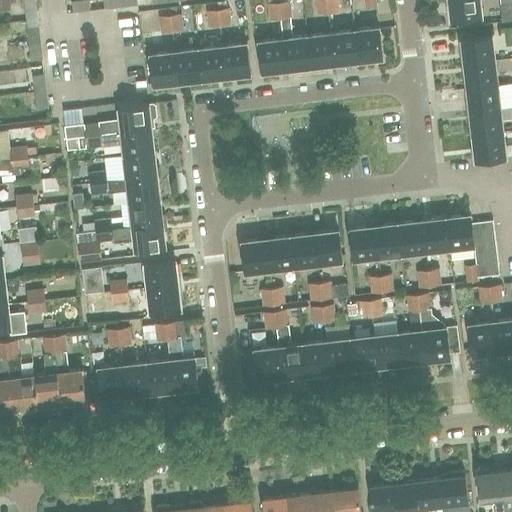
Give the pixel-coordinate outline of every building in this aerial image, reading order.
[(27,20),(38,18),(37,11),(38,11),(36,0),(24,0),(26,12),(27,20)] [(73,13),(90,11),(88,0),(73,0),(72,0),(73,13)] [(103,0),(105,9),(121,7),(120,0),(103,0)] [(312,64),(307,34),(293,35),(290,16),(292,16),(289,0),(279,2),(281,17),(284,37),(288,67),(312,64)] [(315,0),(317,14),(328,12),(326,0),(315,0)] [(326,0),(328,12),(340,11),(338,0),(326,0)] [(377,6),(376,0),(352,0),(353,0),(363,0),(365,8),(377,6)] [(480,0),(450,0),(452,19),(482,15),(480,0)] [(500,4),(501,21),(511,19),(511,0),(510,0),(511,3),(500,4)] [(281,17),(279,2),(268,3),(270,19),(281,17)] [(231,24),(229,8),(218,9),(220,25),(231,24)] [(218,9),(207,10),(209,27),(220,25),(218,9)] [(184,30),(182,13),(171,15),(172,31),(184,30)] [(159,16),(161,32),(172,31),(171,15),(159,16)] [(29,40),(40,38),(38,18),(27,20),(29,40)] [(355,28),(359,58),(383,55),(379,25),(355,28)] [(359,58),(355,28),(331,31),(335,61),(359,58)] [(312,64),(335,61),(331,31),(330,31),(307,34),(312,64)] [(465,63),(495,60),(492,35),(462,39),(465,63)] [(288,67),(284,37),(259,40),(263,70),(288,67)] [(40,38),(29,40),(31,60),(43,59),(40,38)] [(223,44),(226,74),(251,71),(247,41),(223,44)] [(226,74),(223,44),(199,47),(203,77),(226,74)] [(179,80),(203,77),(199,47),(175,50),(179,80)] [(155,83),(179,80),(175,50),(151,53),(155,83)] [(467,87),(498,84),(495,60),(465,63),(467,87)] [(34,91),(46,90),(45,73),(32,74),(34,91)] [(470,111),(500,107),(498,84),(467,87),(470,111)] [(46,90),(34,91),(36,108),(48,106),(46,90)] [(155,105),(153,103),(149,103),(119,106),(120,118),(100,120),(101,122),(85,124),(84,123),(65,125),(67,137),(72,136),(152,127),(151,117),(155,117),(157,115),(155,105)] [(473,135),(503,131),(500,107),(470,111),(473,135)] [(283,129),(283,120),(260,121),(260,130),(283,129)] [(125,154),(155,151),(152,127),(72,136),(67,137),(68,149),(123,142),(125,154)] [(506,156),(506,155),(505,145),(503,131),(473,135),(476,159),(506,156)] [(393,136),(394,151),(415,150),(414,135),(393,136)] [(12,158),(29,156),(28,145),(11,147),(12,158)] [(128,178),(158,174),(155,151),(125,154),(128,178)] [(110,177),(126,176),(124,153),(108,155),(110,177)] [(0,173),(1,175),(22,173),(22,168),(39,166),(37,155),(29,156),(12,158),(0,158),(0,173)] [(108,180),(107,170),(90,172),(91,182),(108,180)] [(108,180),(91,182),(92,193),(108,191),(108,192),(129,189),(130,202),(161,198),(158,174),(128,178),(108,180)] [(16,205),(33,204),(32,192),(15,194),(16,205)] [(133,226),(163,222),(161,198),(130,202),(133,226)] [(33,204),(16,205),(18,217),(35,215),(33,204)] [(473,234),(471,222),(470,213),(446,216),(449,246),(474,243),(473,234)] [(426,249),(449,246),(446,216),(423,219),(426,249)] [(96,230),(123,227),(122,221),(112,222),(112,217),(95,219),(96,230)] [(403,251),(426,249),(423,219),(400,221),(403,251)] [(473,233),(494,230),(493,219),(471,222),(473,233)] [(380,254),(403,251),(400,221),(377,224),(380,254)] [(163,222),(133,226),(123,227),(96,230),(77,233),(78,240),(81,260),(101,257),(99,240),(113,238),(113,239),(134,237),(136,249),(166,245),(163,222)] [(354,257),(380,254),(377,224),(350,227),(354,257)] [(315,232),(318,262),(342,259),(338,229),(315,232)] [(474,244),(495,241),(494,230),(473,233),(474,243),(474,244)] [(294,265),(318,262),(315,232),(290,234),(294,265)] [(270,267),(294,265),(290,234),(266,237),(270,267)] [(246,270),(270,267),(266,237),(242,240),(246,270)] [(24,264),(41,262),(38,239),(21,242),(24,264)] [(475,254),(496,252),(495,241),(474,244),(475,254)] [(477,265),(498,263),(496,252),(475,254),(476,263),(477,265)] [(148,286),(178,283),(176,258),(145,262),(148,286)] [(478,276),(477,265),(476,263),(465,264),(466,281),(479,280),(479,276),(478,276)] [(478,276),(479,276),(499,274),(498,263),(477,265),(478,276)] [(429,267),(431,284),(441,283),(439,266),(429,267)] [(420,285),(431,284),(429,267),(418,269),(420,285)] [(380,274),(382,291),(393,289),(391,273),(380,274)] [(371,292),(382,291),(380,274),(369,276),(371,292)] [(111,291),(127,289),(126,278),(109,280),(111,291)] [(320,281),(322,298),(334,296),(332,279),(320,281)] [(311,299),(322,298),(320,281),(309,282),(311,299)] [(178,283),(148,286),(150,311),(181,307),(178,283)] [(489,284),(491,301),(502,300),(500,283),(489,284)] [(479,302),(491,301),(489,284),(477,285),(479,302)] [(283,286),(272,287),(275,304),(285,302),(283,286)] [(27,301),(44,299),(43,287),(26,289),(27,301)] [(275,304),(272,287),(261,288),(263,305),(275,304)] [(127,289),(111,291),(112,302),(129,300),(127,289)] [(426,358),(451,355),(451,351),(462,350),(459,324),(445,326),(445,323),(433,314),(431,312),(429,291),(418,293),(420,309),(423,328),(426,358)] [(410,310),(420,309),(418,293),(408,294),(410,310)] [(370,298),(372,315),(383,314),(381,297),(370,298)] [(360,317),(372,315),(370,298),(358,300),(360,317)] [(44,299),(27,301),(29,313),(45,310),(44,299)] [(322,304),(324,321),(335,319),(334,302),(322,304)] [(8,304),(0,304),(0,329),(9,328),(10,333),(26,332),(24,310),(9,312),(8,304)] [(313,322),(324,321),(322,304),(311,305),(313,322)] [(306,373),(303,343),(291,344),(288,324),(286,325),(284,308),(275,309),(277,326),(279,345),(283,375),(306,373)] [(265,327),(277,326),(275,309),(263,311),(265,327)] [(497,350),(511,348),(511,318),(494,320),(497,350)] [(183,319),(177,320),(166,321),(168,338),(170,358),(173,388),(182,387),(183,392),(203,389),(200,366),(196,366),(195,355),(183,356),(181,341),(185,340),(183,319)] [(473,353),(497,350),(494,320),(469,323),(473,353)] [(157,339),(168,338),(166,321),(155,322),(155,324),(142,325),(144,339),(157,338),(157,339)] [(118,327),(119,344),(132,343),(130,325),(118,327)] [(109,345),(119,344),(118,327),(106,328),(109,345)] [(403,361),(426,358),(423,328),(399,331),(403,361)] [(378,364),(403,361),(399,331),(374,334),(378,364)] [(53,334),(55,352),(67,350),(65,333),(53,334)] [(44,353),(55,352),(53,334),(42,336),(44,353)] [(354,367),(378,364),(374,334),(351,337),(354,367)] [(333,369),(354,367),(351,337),(329,339),(333,369)] [(38,404),(34,373),(23,375),(20,355),(19,355),(17,339),(6,340),(8,357),(13,406),(38,404)] [(306,373),(333,369),(329,339),(303,343),(306,373)] [(0,408),(13,406),(8,357),(6,340),(0,340),(0,408)] [(258,378),(283,375),(279,345),(254,348),(258,378)] [(58,371),(55,352),(44,353),(47,372),(34,373),(38,404),(61,401),(58,371)] [(149,391),(173,388),(170,358),(146,360),(149,391)] [(125,394),(149,391),(146,360),(122,363),(125,394)] [(101,396),(125,394),(122,363),(98,366),(101,396)] [(58,371),(61,401),(86,398),(82,368),(58,371)] [(505,511),(500,470),(488,471),(487,468),(477,470),(477,472),(476,473),(479,499),(495,498),(495,502),(494,502),(492,504),(492,511),(505,511)] [(511,511),(511,468),(500,470),(505,511),(511,511)] [(440,477),(444,511),(469,511),(465,474),(462,470),(451,471),(450,475),(440,477)] [(433,511),(444,511),(440,477),(417,479),(420,511),(421,511),(421,506),(435,504),(436,508),(433,509),(433,511)] [(397,511),(420,511),(417,479),(394,482),(397,511)] [(397,511),(394,482),(370,485),(372,511),(397,511)] [(334,489),(336,511),(360,511),(358,486),(334,489)] [(336,511),(334,489),(310,492),(312,511),(336,511)] [(312,511),(310,492),(286,495),(288,511),(312,511)] [(288,511),(286,495),(263,497),(264,511),(288,511)] [(226,502),(227,511),(252,511),(251,499),(226,502)] [(204,511),(203,504),(201,500),(188,502),(188,506),(180,507),(180,511),(204,511)] [(227,511),(226,502),(203,504),(204,511),(227,511)]
